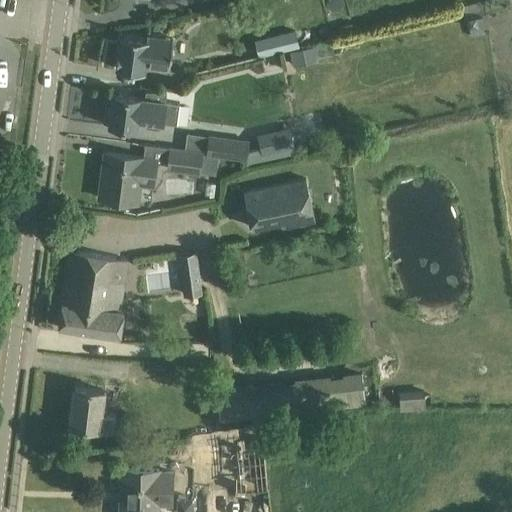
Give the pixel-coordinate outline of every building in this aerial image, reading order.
[(295,29),(256,40),(260,57),(299,47),(295,29)] [(146,39),(120,36),(116,68),(144,71),(145,62),(168,65),(172,37),(146,34),(146,39)] [(320,61),(316,45),(299,49),(288,52),(292,67),(320,61)] [(136,129),(137,120),(163,124),(163,122),(176,123),(178,104),(166,102),(166,101),(113,94),(108,125),(136,129)] [(262,154),(295,146),(290,126),(257,134),(262,154)] [(207,135),(205,153),(217,155),(217,156),(248,160),(250,139),(208,134),(207,135)] [(170,148),(167,168),(215,174),(217,156),(217,155),(185,150),(170,148)] [(99,197),(137,202),(140,178),(154,180),(156,159),(105,152),(99,197)] [(305,177),(244,191),(252,228),(287,220),(289,227),(315,221),(305,177)] [(114,272),(126,274),(128,260),(71,250),(58,327),(119,336),(123,310),(114,309),(116,297),(110,296),(114,272)] [(181,268),(198,266),(196,251),(179,253),(181,268)] [(199,349),(173,348),(173,362),(199,362),(199,349)] [(219,419),(365,403),(362,374),(217,389),(219,419)] [(104,389),(94,388),(74,386),(69,425),(99,429),(99,427),(114,429),(116,413),(101,411),(104,389)] [(424,391),(400,392),(402,411),(425,409),(424,391)] [(194,409),(183,409),(183,417),(180,417),(180,427),(197,427),(197,415),(194,416),(194,409)] [(122,414),(119,438),(131,439),(134,415),(122,414)] [(230,437),(235,489),(267,486),(262,434),(230,437)] [(190,440),(193,467),(228,464),(226,436),(190,440)] [(158,511),(159,493),(172,493),(172,472),(159,471),(159,469),(121,468),(120,471),(121,471),(120,492),(120,502),(119,511),(158,511)]
